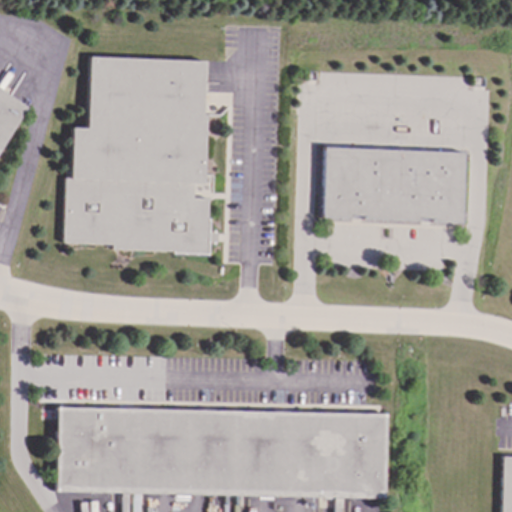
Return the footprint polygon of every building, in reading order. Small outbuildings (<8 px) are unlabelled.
[(203,62),(87,58),(86,129),(70,128),(69,179),(62,179),(61,244),(110,246),(109,252),(205,254),(206,243),(214,243),(214,233),(206,233),(207,199),(191,199),(191,184),(202,184),(203,115),(202,115),(203,62)] [(0,147),(25,107),(0,91),(0,147)] [(463,153),(323,148),(320,219),(461,223),(463,153)] [(52,493),(380,499),(381,414),(54,408),(52,493)] [(511,511),(511,458),(500,458),(499,511),(511,511)]
